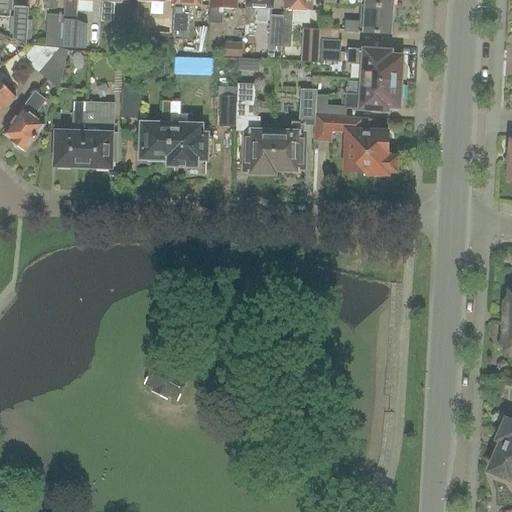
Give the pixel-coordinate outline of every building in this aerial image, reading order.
[(0,0),(0,15),(10,16),(10,0),(0,0)] [(45,0),(45,9),(56,10),(56,0),(45,0)] [(68,0),(66,20),(76,20),(78,0),(94,1),(93,0),(68,0)] [(103,0),(102,22),(113,22),(115,2),(129,3),(129,0),(103,0)] [(174,0),(173,15),(187,16),(187,6),(201,7),(201,0),(174,0)] [(238,8),(238,0),(210,0),(209,22),(223,23),(224,11),(221,11),(221,7),(238,8)] [(277,1),(276,0),(247,0),(245,36),(254,36),(255,7),(273,8),(274,4),(277,1)] [(285,0),(285,14),(274,14),(271,57),(282,58),(283,44),(291,45),(294,9),(311,11),(312,5),(314,2),(314,0),(285,0)] [(361,0),(362,7),(393,8),(393,0),(361,0)] [(392,34),(393,8),(362,7),(361,22),(346,22),(345,31),(361,32),(392,34)] [(28,11),(14,10),(14,42),(27,49),(28,11)] [(63,49),(65,20),(65,16),(49,15),(47,48),(62,49),(63,49)] [(87,50),(88,26),(78,25),(78,22),(65,21),(64,49),(87,50)] [(196,49),(208,49),(209,27),(197,26),(196,49)] [(322,29),(322,31),(321,40),(339,41),(340,30),(322,29)] [(321,53),(321,40),(322,31),(304,30),(302,63),(320,64),(321,53)] [(119,37),(118,51),(133,52),(134,38),(119,37)] [(154,38),(153,53),(169,54),(170,39),(154,38)] [(321,40),(321,53),(342,54),(343,42),(339,41),(321,40)] [(243,44),(226,43),(225,57),(243,58),(243,44)] [(47,48),(33,65),(32,65),(42,73),(62,49),(47,48)] [(63,49),(62,49),(42,73),(61,89),(69,52),(63,49)] [(364,64),(363,81),(401,83),(401,80),(405,80),(406,66),(402,66),(402,58),(397,57),(397,53),(349,50),(349,63),(364,64)] [(6,109),(17,99),(2,83),(7,78),(2,73),(0,74),(0,114),(2,113),(0,111),(4,107),(6,109)] [(401,85),(401,83),(363,81),(363,96),(347,95),(346,108),(394,111),(394,107),(399,107),(400,99),(403,99),(404,85),(401,85)] [(276,170),(277,134),(260,134),(260,119),(255,119),(256,86),(239,85),(237,131),(247,132),(246,165),(251,165),(251,173),(276,174),(276,170)] [(238,89),(222,89),(221,129),(237,129),(238,89)] [(141,121),(142,91),(124,90),(123,120),(141,121)] [(293,134),(277,134),(276,170),(302,171),(302,155),(305,155),(306,126),(316,127),(317,118),(317,107),(318,92),(303,91),(302,124),(293,123),(293,134)] [(37,136),(45,126),(34,118),(46,102),(36,94),(9,131),(17,137),(13,142),(14,143),(14,148),(18,150),(24,150),(26,152),(34,140),(35,141),(39,137),(37,136)] [(86,114),(87,103),(87,102),(75,101),(74,134),(57,133),(56,167),(74,167),(74,166),(75,164),(79,164),(79,166),(80,166),(80,167),(84,168),(86,114)] [(119,133),(115,133),(116,104),(87,103),(86,114),(84,168),(115,169),(115,164),(119,164),(119,133)] [(172,166),(173,103),(164,103),(164,126),(144,125),(143,159),(146,159),(149,162),(159,162),(162,160),(170,160),(170,166),(172,166)] [(181,103),(173,103),(172,166),(173,166),(173,163),(181,164),(181,166),(196,166),(197,160),(207,161),(209,160),(210,160),(212,159),(213,158),(213,156),(213,154),(214,141),(213,139),(212,138),(211,136),(209,136),(208,135),(208,127),(188,127),(188,116),(181,116),(181,103)] [(338,119),(339,108),(317,107),(317,118),(338,119)] [(56,113),(53,125),(61,126),(61,114),(56,113)] [(369,120),(338,119),(317,118),(316,127),(316,142),(333,143),(333,132),(350,133),(348,173),(363,174),(366,177),(370,177),(373,174),(376,177),(383,177),(385,175),(388,175),(388,173),(399,173),(399,156),(388,156),(389,134),(368,133),(369,120)] [(511,291),(510,291),(509,299),(506,299),(503,302),(503,311),(505,313),(504,318),(507,318),(507,319),(511,319),(511,291)] [(511,319),(507,319),(507,322),(504,322),(503,347),(508,347),(508,351),(511,355),(511,354),(511,319)] [(178,402),(190,379),(157,362),(145,384),(155,390),(154,392),(168,400),(169,397),(178,402)] [(511,418),(510,423),(507,422),(507,424),(503,425),(499,433),(501,436),(500,439),(501,440),(501,441),(507,444),(504,450),(498,448),(497,449),(500,450),(492,470),(495,471),(497,476),(505,480),(510,477),(511,478),(511,475),(511,418)]
